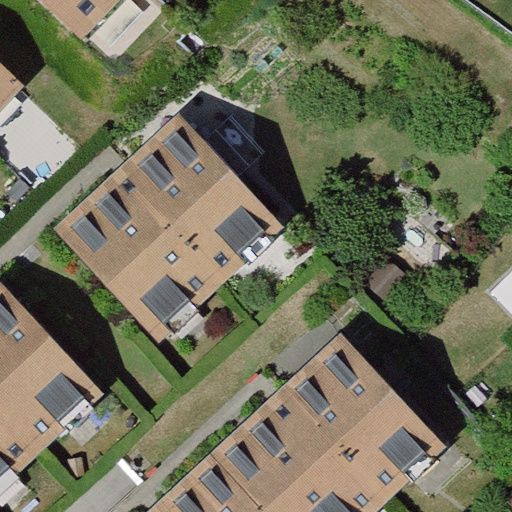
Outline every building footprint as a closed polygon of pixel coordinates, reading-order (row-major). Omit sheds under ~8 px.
[(34,0),(73,36),(87,21),(122,54),(168,5),(161,0),(34,0)] [(0,99),(20,78),(0,58),(0,99)] [(180,108),(50,226),(153,340),(283,222),(180,108)] [(0,292),(0,477),(92,392),(0,292)] [(344,331),(212,448),(272,511),(361,511),(441,439),(344,331)] [(272,511),(212,448),(143,511),(272,511)]
